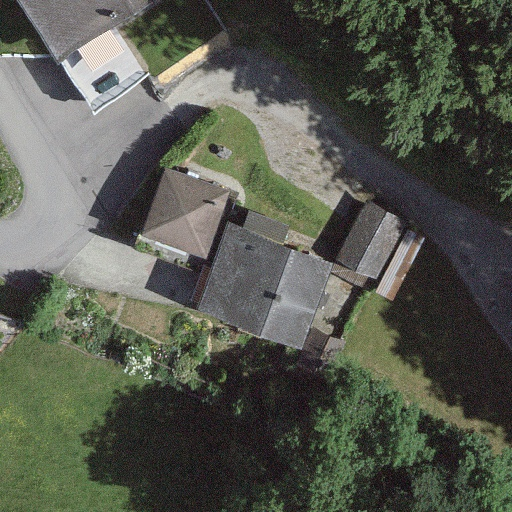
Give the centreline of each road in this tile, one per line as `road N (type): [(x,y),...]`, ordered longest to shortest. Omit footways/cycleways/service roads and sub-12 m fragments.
road 1 (unknown): [(235,86),(214,84),(181,106),(87,219),(56,212)]
road 2 (residential): [(0,251),(47,254),(56,212),(0,99)]
